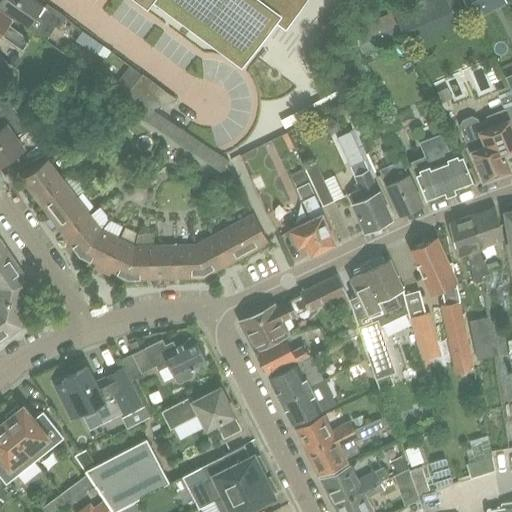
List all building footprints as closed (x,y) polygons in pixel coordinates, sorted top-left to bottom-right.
[(35,0),(0,0),(0,4),(29,24),(37,13),(59,28),(67,16),(48,3),(45,7),(42,5),(43,5),(35,0)] [(300,0),(143,0),(146,1),(146,0),(157,0),(240,61),(262,32),(261,31),(271,18),(282,25),(300,0)] [(456,7),(452,0),(425,0),(395,12),(402,29),(456,7)] [(481,0),(463,0),(473,19),(487,12),(481,0)] [(0,34),(1,33),(23,49),(29,40),(8,24),(11,19),(0,10),(0,34)] [(371,20),(379,35),(385,47),(402,39),(392,11),(371,20)] [(353,28),(364,56),(385,47),(379,35),(371,20),(353,28)] [(357,60),(349,39),(331,46),(339,67),(357,60)] [(9,65),(0,56),(0,80),(4,78),(9,65)] [(162,88),(143,73),(135,83),(155,97),(162,88)] [(511,74),(503,79),(511,92),(511,74)] [(0,163),(23,147),(14,135),(27,126),(10,104),(0,111),(0,163)] [(185,131),(152,109),(137,115),(221,171),(229,160),(216,152),(185,131)] [(510,169),(504,154),(511,150),(511,124),(505,109),(489,116),(492,123),(481,127),(478,118),(472,116),(464,120),(461,125),(482,180),(510,169)] [(397,119),(388,123),(392,133),(402,128),(397,119)] [(338,129),(339,125),(336,121),(332,120),(328,121),(325,125),(325,129),(328,132),(332,134),(336,133),(338,129)] [(398,146),(392,133),(388,123),(380,127),(387,143),(381,145),(383,150),(382,151),(388,164),(379,168),(400,213),(422,203),(408,172),(407,172),(401,159),(405,157),(400,145),(398,146)] [(350,130),(336,136),(349,165),(363,159),(362,157),(355,142),(350,130)] [(460,152),(451,156),(442,133),(420,141),(426,155),(412,160),(427,200),(429,200),(442,194),(443,195),(451,192),(458,189),(458,188),(472,183),(460,152)] [(360,140),(355,142),(362,157),(367,154),(360,140)] [(61,176),(48,158),(21,178),(35,196),(61,176)] [(333,199),(315,161),(303,167),(322,205),(333,199)] [(348,193),(365,230),(391,217),(368,168),(354,175),(360,187),(348,193)] [(303,169),(291,175),(297,187),(309,182),(303,169)] [(74,194),(61,176),(35,196),(48,213),(74,194)] [(305,242),(311,254),(316,251),(317,253),(323,250),(323,249),(335,243),(327,224),(328,224),(309,182),(297,187),(311,218),(289,228),(298,246),(305,242)] [(88,211),(74,194),(48,213),(62,231),(88,211)] [(502,238),(494,207),(471,214),(480,246),(488,268),(498,264),(492,246),(488,247),(487,244),(502,238)] [(101,229),(88,211),(62,231),(72,245),(73,244),(80,254),(101,229)] [(269,242),(253,213),(234,223),(250,252),(269,242)] [(480,246),(471,214),(449,222),(457,254),(474,248),(475,252),(471,253),(478,272),(488,268),(480,246)] [(250,252),(234,223),(215,234),(230,262),(250,252)] [(118,237),(101,229),(80,254),(91,259),(91,260),(96,263),(94,267),(102,271),(118,237)] [(230,262),(215,234),(196,244),(204,276),(230,262)] [(434,236),(409,249),(431,292),(441,286),(445,305),(453,343),(458,371),(469,369),(474,368),(468,339),(465,324),(461,305),(452,261),(448,263),(434,236)] [(128,277),(135,245),(118,237),(102,271),(109,274),(111,270),(116,272),(117,272),(128,277)] [(176,277),(175,244),(155,245),(156,278),(176,277)] [(204,276),(196,244),(175,244),(176,277),(204,276)] [(156,278),(155,245),(135,245),(128,277),(140,277),(140,278),(156,278)] [(0,284),(21,270),(7,249),(0,253),(0,284)] [(368,282),(354,288),(364,311),(368,319),(384,311),(387,318),(392,320),(400,316),(404,314),(406,310),(401,288),(388,258),(362,270),(368,282)] [(0,299),(25,305),(30,282),(21,270),(0,284),(0,299)] [(240,320),(255,349),(285,336),(289,334),(280,317),(308,304),(310,309),(330,299),(333,308),(347,301),(344,293),(345,293),(336,275),(335,275),(335,276),(240,320)] [(21,327),(25,305),(0,299),(0,321),(10,335),(21,327)] [(425,313),(410,317),(418,346),(433,342),(425,313)] [(487,316),(468,320),(477,359),(493,356),(487,316)] [(0,341),(10,335),(0,321),(0,341)] [(378,324),(359,330),(379,388),(392,383),(389,373),(394,372),(388,354),(378,326),(378,324)] [(187,339),(174,345),(172,340),(164,344),(161,338),(145,346),(153,363),(156,362),(158,367),(167,362),(175,379),(179,381),(190,375),(192,371),(190,367),(205,359),(194,336),(192,337),(188,336),(187,339)] [(295,358),(296,362),(309,356),(303,344),(292,350),(285,336),(255,349),(267,372),(295,358)] [(144,374),(133,352),(121,357),(132,379),(144,374)] [(320,381),(314,368),(317,367),(312,356),(269,376),(281,400),(308,387),(308,386),(320,381)] [(357,365),(350,369),(354,378),(362,374),(357,365)] [(139,406),(121,368),(94,382),(86,367),(63,378),(72,396),(64,401),(71,416),(92,406),(101,424),(139,406)] [(331,405),(320,381),(308,386),(308,387),(281,400),(293,423),(320,410),(331,405)] [(191,396),(162,411),(170,427),(173,425),(180,438),(205,426),(206,428),(234,414),(220,387),(193,400),(191,396)] [(145,404),(124,416),(129,426),(151,415),(145,404)] [(3,421),(35,460),(63,437),(49,419),(39,426),(23,406),(20,408),(17,405),(4,415),(7,418),(3,421)] [(294,428),(306,451),(352,428),(348,421),(331,429),(323,414),(294,428)] [(357,415),(349,419),(353,426),(361,422),(357,415)] [(361,452),(356,442),(383,429),(378,417),(352,428),(306,451),(318,474),(352,459),(351,457),(361,452)] [(0,475),(6,483),(35,460),(3,421),(0,424),(0,423),(0,456),(1,457),(0,457),(0,475)] [(136,500),(172,480),(149,436),(86,470),(89,475),(96,485),(97,484),(115,511),(118,510),(136,500)] [(201,466),(182,475),(199,507),(214,499),(264,475),(263,471),(266,469),(259,455),(255,457),(254,453),(228,466),(223,455),(201,466)] [(494,470),(490,456),(466,463),(470,477),(494,470)] [(402,457),(391,463),(396,474),(397,473),(407,468),(402,457)] [(452,480),(447,463),(432,468),(437,485),(452,480)] [(333,503),(381,481),(389,477),(383,466),(357,478),(350,465),(320,478),(333,503)] [(420,466),(409,470),(417,493),(428,489),(420,466)] [(408,471),(396,477),(400,488),(412,484),(408,471)] [(89,475),(79,482),(86,492),(96,485),(89,475)] [(214,499),(199,507),(200,511),(250,511),(249,509),(275,496),(273,492),(277,491),(270,476),(266,478),(264,475),(214,499)] [(374,511),(371,505),(366,496),(384,488),(381,481),(333,503),(337,511),(374,511)] [(62,494),(55,499),(62,509),(69,504),(62,494)] [(114,511),(105,500),(91,511),(114,511)] [(136,500),(118,510),(119,511),(136,511),(141,510),(136,500)] [(511,511),(511,501),(500,503),(501,507),(485,510),(485,511),(511,511)]
